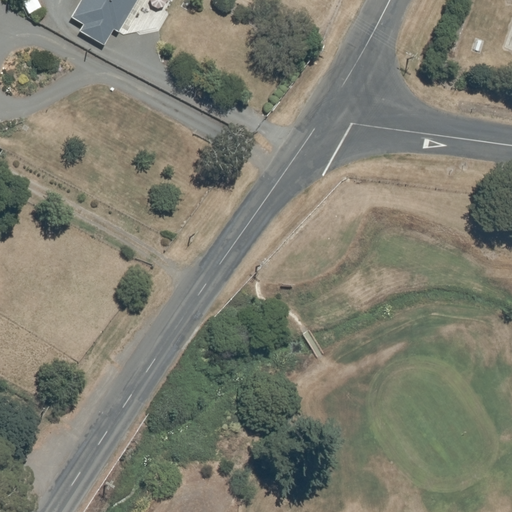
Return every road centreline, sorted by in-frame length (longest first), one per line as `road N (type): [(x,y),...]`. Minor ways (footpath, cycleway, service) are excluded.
road 1 (unclassified): [(59,511),(329,110)]
road 2 (unclassified): [(329,110),(353,125),(511,147)]
road 3 (unclassified): [(329,110),(392,0)]
